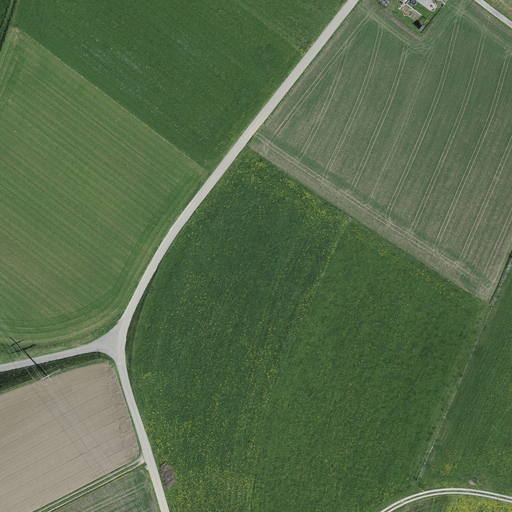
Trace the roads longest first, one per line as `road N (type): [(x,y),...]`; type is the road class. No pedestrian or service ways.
road 1 (residential): [(355,0),(174,230),(117,345)]
road 2 (residential): [(117,345),(164,511)]
road 3 (track): [(511,502),(449,492),(390,511)]
